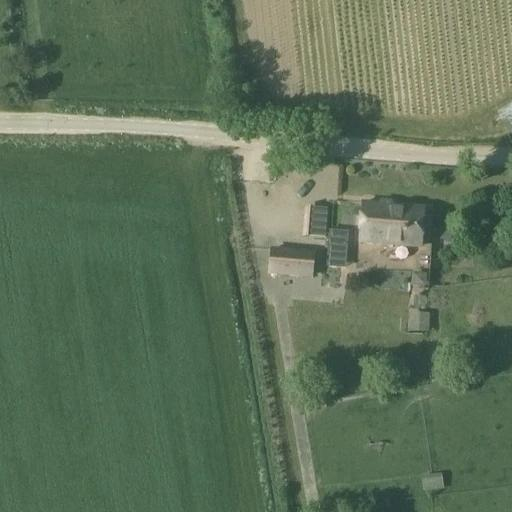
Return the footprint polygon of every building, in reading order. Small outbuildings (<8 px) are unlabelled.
[(362,205),(359,242),(420,247),(423,210),(362,205)] [(307,236),(328,237),(329,206),(308,206),(307,236)] [(327,260),(346,261),(348,233),(329,232),(327,260)] [(269,248),(268,273),(311,276),(313,251),(269,248)] [(423,489),(443,489),(442,475),(423,476),(423,489)]
